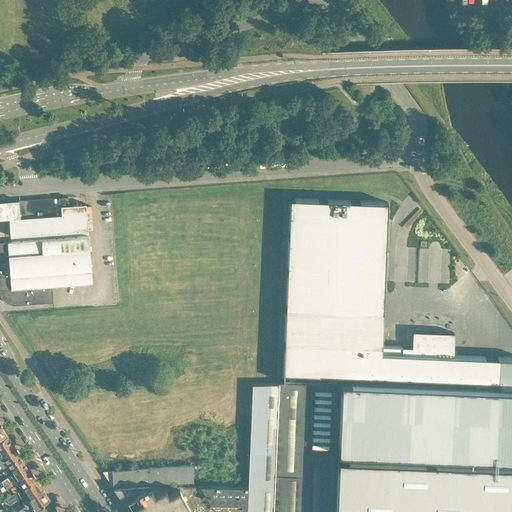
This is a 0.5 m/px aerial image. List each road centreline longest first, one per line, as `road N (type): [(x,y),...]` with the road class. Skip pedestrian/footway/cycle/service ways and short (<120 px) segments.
road 1 (tertiary): [(0,148),(257,83),(347,71),(511,68)]
road 2 (tertiary): [(511,60),(241,71),(113,88)]
road 3 (unclassified): [(31,183),(419,159)]
road 4 (unclassified): [(322,0),(158,49),(113,88)]
road 5 (secondary): [(106,511),(0,346)]
road 6 (unclassified): [(419,159),(416,112),(334,0)]
road 7 (unclassified): [(511,300),(433,195),(419,159)]
road 8 (secondary): [(0,389),(81,511)]
